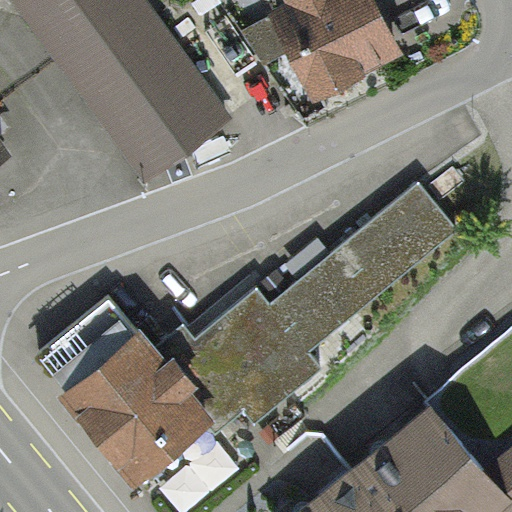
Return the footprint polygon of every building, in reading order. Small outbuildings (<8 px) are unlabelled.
[(234,110),(154,0),(22,0),(148,172),(234,110)] [(293,0),(298,8),(281,16),(320,97),(403,58),(375,0),(293,0)] [(0,161),(26,143),(0,107),(0,161)] [(162,363),(108,299),(49,348),(154,472),(457,218),(422,177),(270,305),(254,286),(162,363)] [(511,511),(511,454),(492,471),(431,399),(296,511),(493,511),(501,506),(506,511),(511,511)]
